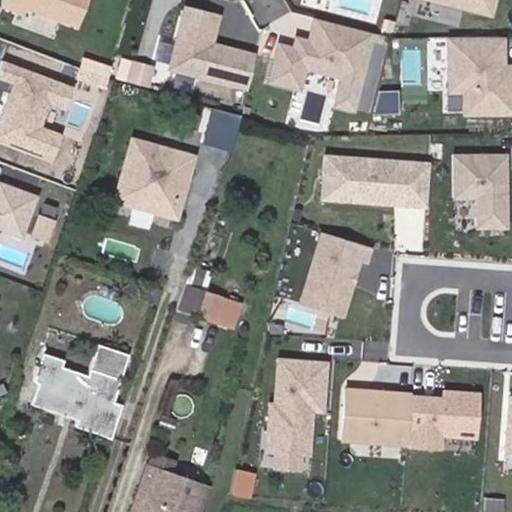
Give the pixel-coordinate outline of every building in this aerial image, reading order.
[(80,26),(89,0),(6,0),(4,6),(20,12),(29,7),(80,26)] [(438,0),(494,14),(497,0),(438,0)] [(250,88),(259,55),(215,43),(223,14),(189,5),(172,68),(250,88)] [(356,108),(375,32),(319,18),(313,42),(300,38),(297,49),(283,45),(274,80),(302,88),(308,66),(347,76),(340,104),(356,108)] [(506,36),(452,37),(452,91),(467,91),(467,113),(511,112),(511,66),(506,67),(506,36)] [(152,90),(158,74),(137,67),(132,84),(152,90)] [(233,150),(243,117),(213,108),(203,141),(233,150)] [(133,138),(116,198),(160,211),(163,201),(170,197),(180,200),(190,165),(187,164),(183,156),(184,153),(133,138)] [(190,165),(193,156),(184,153),(183,156),(187,164),(190,165)] [(430,204),(433,162),(329,154),(326,196),(430,204)] [(510,226),(509,154),(457,154),(457,197),(480,197),(480,226),(510,226)] [(0,227),(19,234),(34,195),(0,182),(0,227)] [(160,211),(176,216),(180,200),(170,197),(163,201),(160,211)] [(347,315),(363,261),(368,244),(325,231),(304,302),(347,315)] [(369,263),(374,246),(368,244),(363,261),(369,263)] [(208,287),(212,271),(195,267),(191,283),(208,287)] [(185,284),(176,310),(192,316),(201,289),(185,284)] [(192,316),(216,324),(225,297),(201,289),(192,316)] [(44,385),(37,405),(77,418),(74,426),(109,438),(120,403),(112,400),(128,354),(97,343),(87,374),(61,365),(60,369),(39,362),(33,381),(44,385)] [(64,354),(44,348),(39,362),(60,369),(61,365),(64,354)] [(328,362),(282,359),(279,404),(276,404),(272,450),(313,453),(316,408),(325,409),(328,362)] [(411,444),(415,393),(349,388),(345,439),(411,444)] [(453,398),(415,395),(411,444),(410,461),(442,463),(443,449),(479,451),(483,394),(454,391),(453,398)] [(130,509),(139,511),(196,511),(205,486),(145,465),(130,509)] [(250,493),(252,469),(237,468),(235,492),(250,493)]
